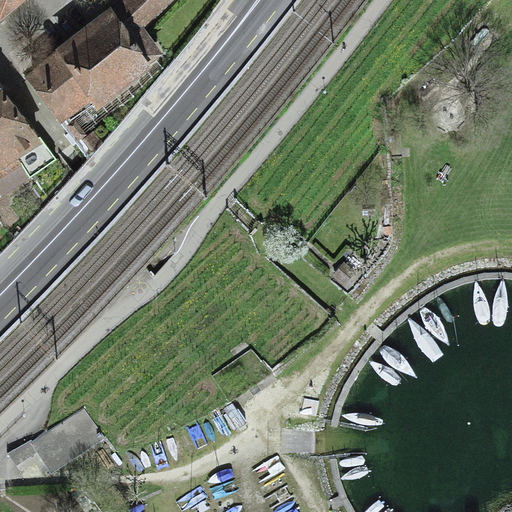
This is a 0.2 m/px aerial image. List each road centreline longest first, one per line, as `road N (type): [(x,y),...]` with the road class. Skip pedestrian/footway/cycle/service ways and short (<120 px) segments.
road 1 (residential): [(383,0),(157,282),(108,318),(0,433)]
road 2 (track): [(511,249),(468,248),(421,264),(253,437)]
road 3 (primary): [(139,141),(0,303)]
road 4 (primary): [(139,141),(257,0)]
